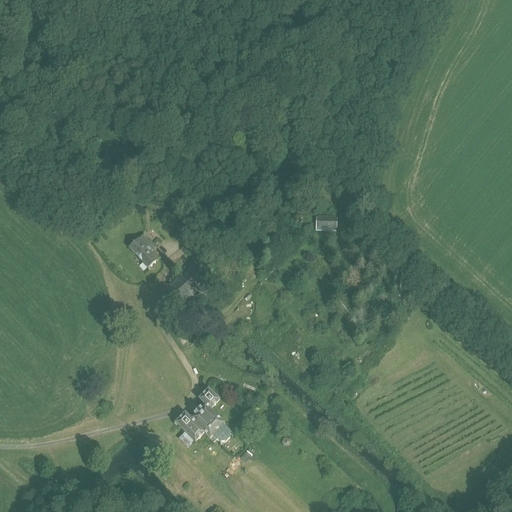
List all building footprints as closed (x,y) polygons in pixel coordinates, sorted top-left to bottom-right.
[(197,154),(215,163),(226,140),(208,132),(197,154)] [(316,232),(337,233),(338,220),(316,219),(316,232)] [(130,249),(148,270),(161,258),(154,251),(156,249),(144,236),(130,249)] [(170,287),(185,304),(197,292),(196,291),(206,282),(193,267),(183,276),(170,287)] [(179,440),(188,448),(194,442),(196,443),(205,434),(210,440),(213,437),(221,443),(227,443),(230,439),(230,433),(224,427),(225,425),(211,411),(220,401),(209,390),(199,400),(205,405),(191,420),(185,414),(176,424),(185,433),(179,440)] [(226,447),(229,452),(237,448),(235,443),(226,447)]
